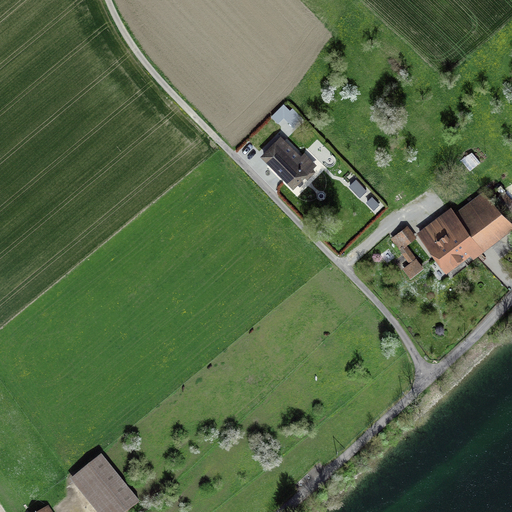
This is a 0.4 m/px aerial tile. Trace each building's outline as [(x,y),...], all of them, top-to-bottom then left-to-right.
[(302,122),(285,106),(272,120),(280,127),(285,122),(294,131),(302,122)] [(282,139),(261,159),(293,193),(317,170),(304,156),(301,159),(282,139)] [(450,268),(508,223),(487,195),(428,241),(450,268)] [(408,228),(392,239),(400,249),(405,245),(415,239),(408,228)] [(415,257),(405,245),(400,249),(409,261),(415,257)] [(422,267),(416,260),(405,269),(410,276),(422,267)] [(101,460),(79,477),(107,511),(132,511),(139,506),(101,460)]
